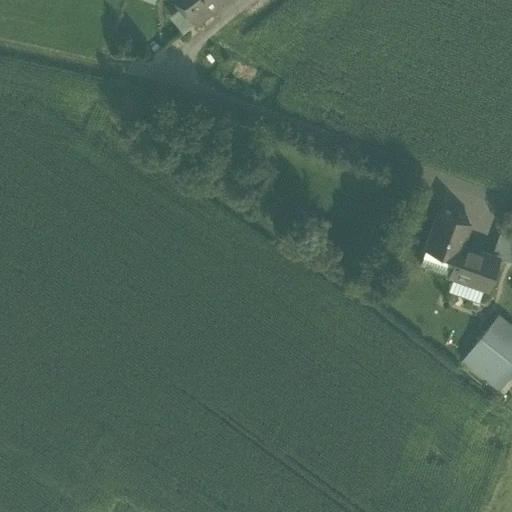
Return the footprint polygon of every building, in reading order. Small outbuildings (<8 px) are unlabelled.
[(194,23),(220,2),(218,0),(175,0),(180,6),(194,23)] [(194,23),(180,6),(168,16),(182,33),(194,23)] [(231,76),(253,81),(257,65),(235,60),(231,76)] [(425,245),(455,256),(460,243),(463,236),(460,234),(465,220),(438,210),(425,245)] [(511,220),(503,217),(490,254),(497,256),(511,261),(511,220)] [(460,234),(463,236),(468,221),(465,220),(460,234)] [(490,254),(460,243),(455,256),(450,271),(449,273),(486,286),(497,256),(490,254)] [(420,260),(450,271),(455,256),(425,245),(420,260)] [(511,324),(497,313),(461,359),(498,388),(511,371),(511,324)]
